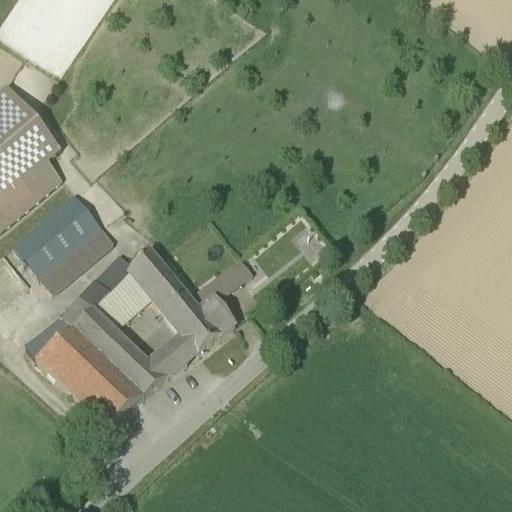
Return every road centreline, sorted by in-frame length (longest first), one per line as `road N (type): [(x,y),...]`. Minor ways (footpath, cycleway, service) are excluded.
road 1 (unclassified): [(214,396),(388,246),(443,184),(511,73)]
road 2 (residential): [(88,511),(214,396)]
